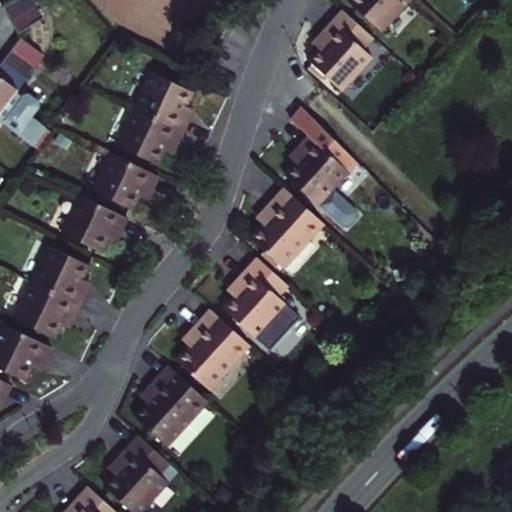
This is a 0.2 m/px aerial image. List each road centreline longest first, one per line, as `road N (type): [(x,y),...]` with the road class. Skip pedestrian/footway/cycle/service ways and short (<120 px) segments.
road 1 (residential): [(103,384),(148,299),(221,199),(291,0)]
road 2 (tertiary): [(511,336),(340,511)]
road 3 (residential): [(0,494),(80,441),(96,420),(103,384)]
road 4 (residential): [(0,454),(28,427),(103,384)]
